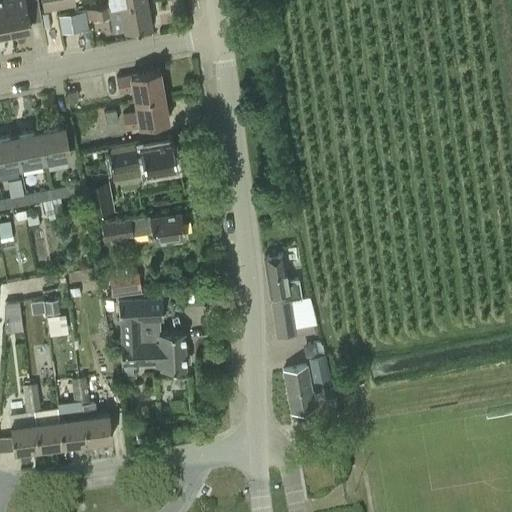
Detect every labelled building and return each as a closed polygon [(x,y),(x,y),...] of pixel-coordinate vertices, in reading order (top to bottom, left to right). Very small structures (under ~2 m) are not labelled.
[(2,0),(0,0),(0,33),(9,32),(2,0)] [(30,28),(28,21),(24,0),(2,0),(9,32),(30,28)] [(74,4),(73,0),(40,0),(42,10),(74,4)] [(139,0),(124,3),(118,4),(118,5),(106,7),(106,6),(84,10),(86,20),(108,16),(111,31),(123,29),(123,31),(150,26),(145,0),(139,0)] [(132,91),(133,100),(163,95),(158,69),(129,75),(115,77),(118,93),(132,91)] [(67,100),(77,97),(75,89),(66,92),(67,100)] [(125,129),(138,127),(168,121),(163,95),(133,100),(135,110),(122,113),(125,129)] [(63,124),(35,129),(40,161),(69,155),(63,124)] [(35,129),(13,134),(19,165),(40,161),(35,129)] [(13,134),(0,136),(0,168),(19,165),(13,134)] [(134,148),(133,141),(106,146),(108,153),(111,172),(112,179),(139,175),(137,166),(142,165),(144,174),(176,167),(171,143),(135,149),(134,148)] [(84,183),(89,213),(111,208),(106,184),(106,179),(87,182),(84,183)] [(46,189),(48,199),(76,193),(74,183),(46,189)] [(48,199),(46,189),(24,193),(26,203),(48,199)] [(24,193),(0,197),(0,201),(1,208),(26,203),(24,193)] [(132,234),(151,231),(152,241),(170,238),(184,236),(180,209),(148,214),(130,217),(101,221),(103,239),(132,234)] [(296,333),(294,327),(316,324),(314,313),(308,296),(300,297),(297,276),(285,278),(282,253),(263,256),(268,296),(275,336),(296,333)] [(110,293),(140,288),(138,272),(135,272),(133,261),(114,263),(114,269),(110,270),(112,276),(108,277),(110,293)] [(158,296),(114,299),(116,320),(118,320),(119,342),(117,342),(118,359),(152,357),(153,365),(160,365),(160,366),(186,365),(186,362),(190,361),(189,354),(185,354),(184,329),(156,331),(155,318),(159,318),(158,296)] [(304,356),(317,353),(315,341),(302,344),(304,356)] [(309,358),(313,378),(328,375),(324,355),(309,358)] [(282,369),(290,412),(302,409),(304,419),(338,411),(332,387),(311,393),(305,365),(282,369)] [(82,405),(84,415),(87,442),(112,439),(108,411),(96,413),(95,401),(88,402),(85,376),(79,377),(82,405)] [(82,405),(79,377),(78,377),(70,378),(74,406),(81,405),(82,405)] [(36,382),(29,383),(33,412),(40,411),(36,382)] [(33,412),(29,383),(21,384),(25,411),(7,414),(9,425),(13,452),(41,448),(36,421),(34,421),(33,412)] [(87,442),(84,415),(58,418),(62,445),(87,442)] [(58,418),(36,421),(41,448),(62,445),(58,418)]
